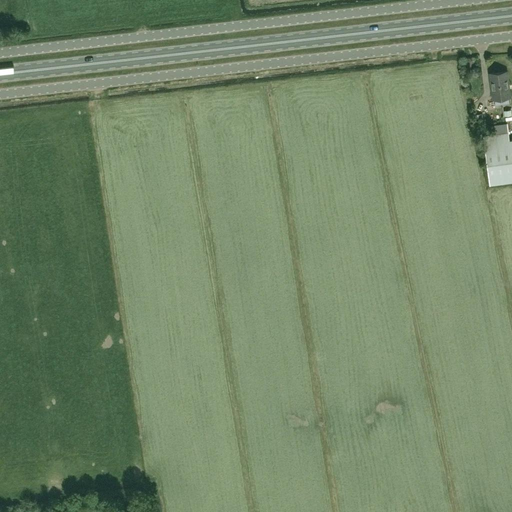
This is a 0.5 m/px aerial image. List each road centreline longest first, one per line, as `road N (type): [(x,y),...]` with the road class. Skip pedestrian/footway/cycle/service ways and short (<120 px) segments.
road 1 (primary): [(511,14),(0,73)]
road 2 (unclassified): [(511,35),(0,94)]
road 3 (unclassified): [(0,52),(468,0)]
